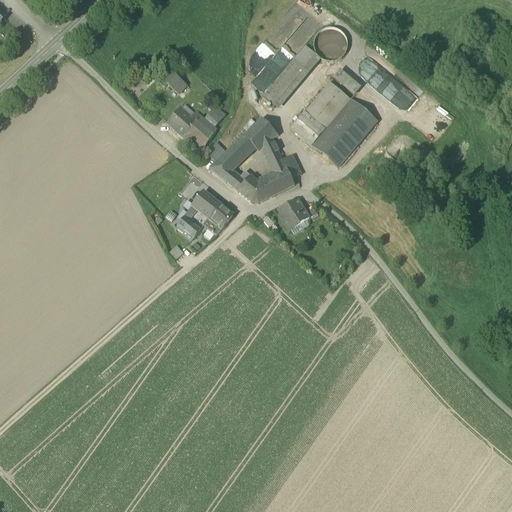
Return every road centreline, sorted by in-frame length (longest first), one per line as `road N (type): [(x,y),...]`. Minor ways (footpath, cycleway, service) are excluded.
road 1 (track): [(246,210),(0,430)]
road 2 (residential): [(57,42),(246,210),(312,198)]
road 3 (track): [(312,198),(368,248),(436,338),(511,416)]
